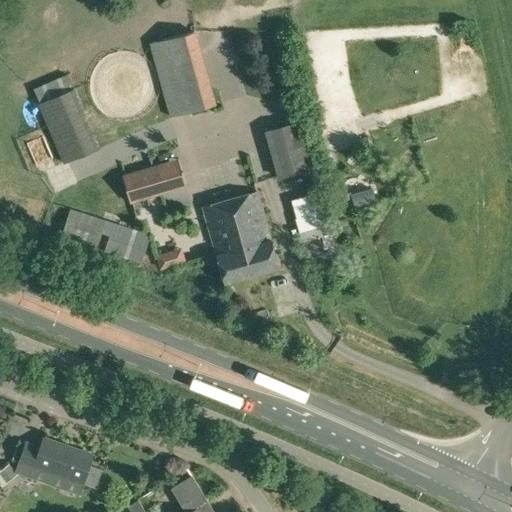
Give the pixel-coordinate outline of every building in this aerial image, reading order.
[(170,117),(217,104),(197,31),(150,43),(170,117)] [(70,164),(106,153),(87,89),(50,100),(70,164)] [(278,177),(312,169),(298,121),(264,131),(278,177)] [(48,168),(61,161),(51,143),(39,150),(48,168)] [(122,173),(131,202),(159,194),(151,165),(122,173)] [(371,188),(351,194),(355,207),(375,201),(371,188)] [(279,267),(257,193),(257,192),(203,207),(216,253),(217,253),(225,283),(279,267)] [(150,235),(70,208),(60,237),(96,249),(101,233),(110,236),(104,252),(141,264),(150,235)] [(305,239),(321,235),(315,214),(300,218),(305,239)] [(171,265),(190,264),(189,248),(170,249),(171,265)] [(93,456),(43,437),(39,447),(25,442),(16,465),(14,471),(79,494),(83,484),(95,488),(102,471),(89,466),(93,456)] [(8,463),(0,469),(0,474),(6,482),(16,473),(8,463)] [(198,511),(211,505),(192,474),(170,487),(185,511),(198,511)] [(131,511),(146,511),(139,500),(128,506),(131,511)]
